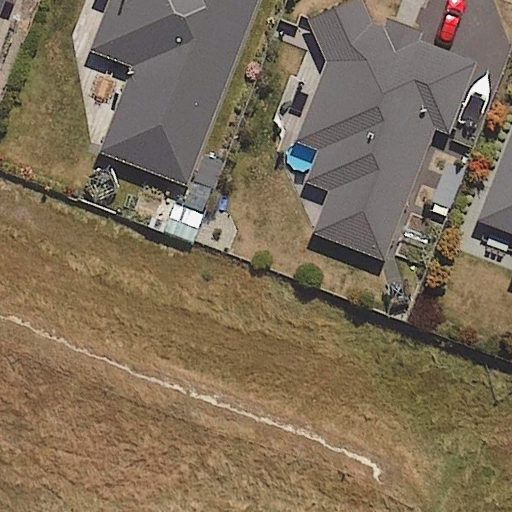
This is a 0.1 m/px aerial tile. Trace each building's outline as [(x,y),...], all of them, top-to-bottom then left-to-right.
[(106,0),(88,46),(132,63),(99,149),(184,182),(254,0),(106,0)] [(473,122),(495,63),(414,33),(416,27),(380,13),(377,19),(327,0),(321,0),(308,37),(327,45),(294,134),(315,142),(303,174),(326,183),(309,228),(379,255),(429,123),(446,129),(451,114),(473,122)] [(511,118),(475,214),(511,228),(511,263),(510,270),(511,270),(511,118)] [(446,207),(462,165),(441,157),(425,199),(446,207)] [(194,242),(203,210),(172,201),(163,233),(194,242)]
